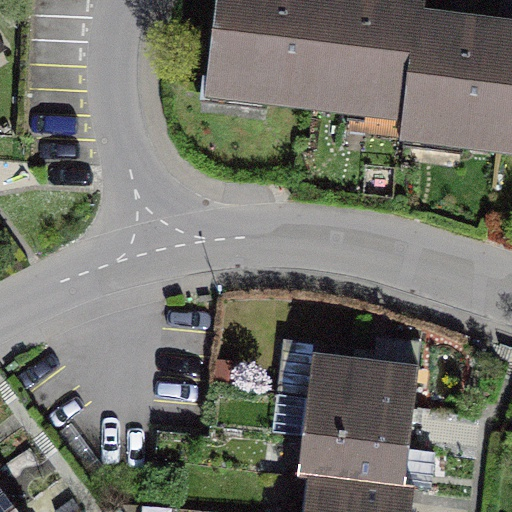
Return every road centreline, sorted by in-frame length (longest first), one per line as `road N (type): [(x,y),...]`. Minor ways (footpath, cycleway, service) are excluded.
road 1 (residential): [(511,287),(330,239),(236,237),(152,251)]
road 2 (residential): [(152,251),(115,99),(113,58),(125,0)]
road 3 (residential): [(152,251),(0,313)]
